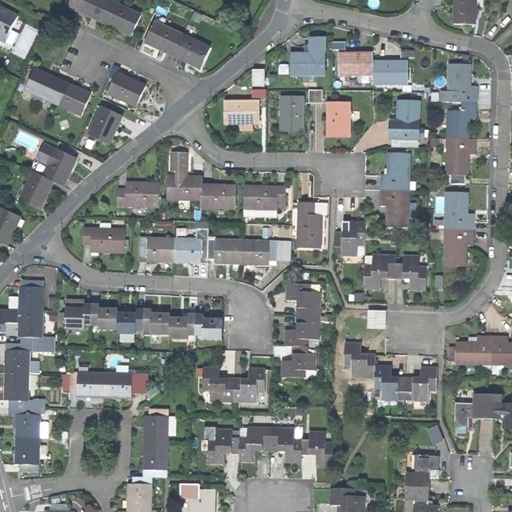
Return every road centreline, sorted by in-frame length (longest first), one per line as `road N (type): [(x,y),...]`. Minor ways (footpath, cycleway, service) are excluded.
road 1 (residential): [(417,33),(486,51),(501,72),(498,257),(472,305),(412,331)]
road 2 (residential): [(39,238),(96,282),(222,285),(242,293),(249,325)]
road 3 (residential): [(179,114),(211,152),(233,162),(343,161),(342,193)]
road 4 (residential): [(77,483),(80,418),(127,414),(126,474),(95,486)]
road 5 (residential): [(39,238),(88,184),(179,114)]
road 6 (residential): [(201,97),(99,45),(88,70)]
road 7 (residential): [(285,8),(417,33)]
road 8 (residential): [(201,97),(265,39),(285,8)]
